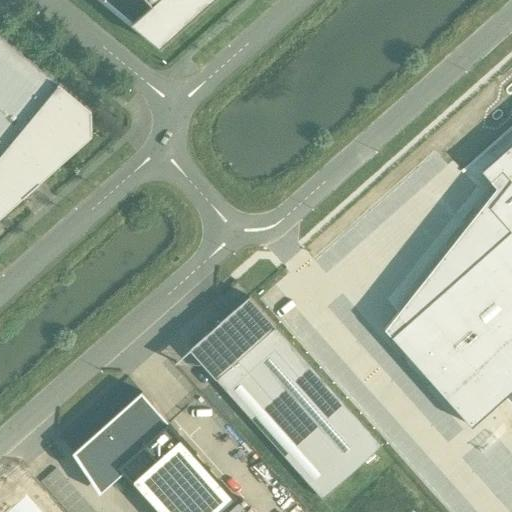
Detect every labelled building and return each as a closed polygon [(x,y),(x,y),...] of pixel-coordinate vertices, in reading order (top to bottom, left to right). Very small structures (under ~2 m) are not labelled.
[(161,48),(214,0),(149,0),(153,4),(132,24),(161,48)] [(24,197),(27,194),(27,195),(28,195),(29,195),(29,196),(30,196),(31,196),(31,195),(32,195),(33,195),(34,194),(35,194),(35,193),(36,192),(36,191),(36,190),(36,189),(36,188),(36,187),(35,186),(40,182),(41,182),(93,136),(92,110),(0,33),(0,218),(21,199),(24,197)] [(398,312),(385,329),(405,352),(432,381),(472,427),(511,392),(511,144),(483,170),(493,180),(503,170),(511,180),(490,206),(511,230),(445,290),(408,323),(398,312)] [(250,296),(190,349),(323,499),(383,445),(250,296)] [(142,392),(74,453),(95,478),(115,460),(160,511),(220,511),(236,498),(168,423),(169,422),(142,392)] [(39,511),(25,496),(6,511),(39,511)]
